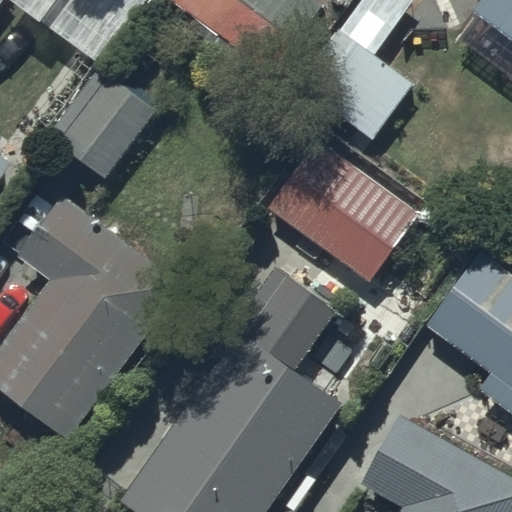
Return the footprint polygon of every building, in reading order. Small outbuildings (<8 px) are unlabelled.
[(325,0),(181,0),(277,68),(325,0)] [(511,0),(473,0),(471,4),(511,34),(511,0)] [(414,77),(340,22),(300,76),(374,131),(414,77)] [(158,103),(113,73),(66,142),(110,173),(158,103)] [(423,208),(320,134),(271,202),(339,251),(337,253),(372,279),(423,208)] [(0,143),(0,175),(15,155),(0,143)] [(185,271),(65,188),(21,250),(52,272),(0,346),(0,378),(74,430),(185,271)] [(511,251),(503,265),(480,248),(428,321),(493,367),(480,385),(511,407),(511,251)] [(340,304),(283,259),(238,321),(248,329),(129,489),(159,511),(260,511),(346,397),(298,360),(340,304)] [(511,511),(511,469),(402,409),(364,477),(406,500),(399,511),(511,511)]
